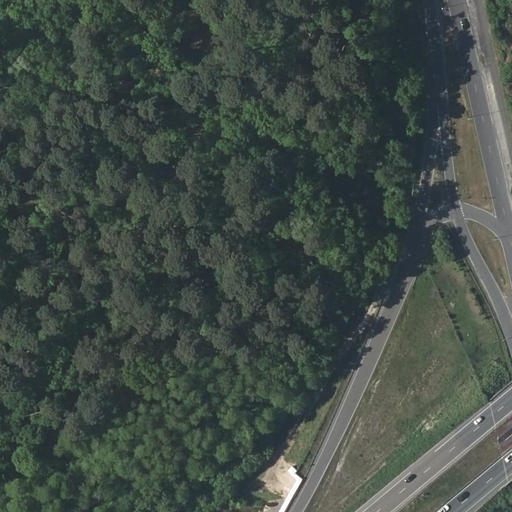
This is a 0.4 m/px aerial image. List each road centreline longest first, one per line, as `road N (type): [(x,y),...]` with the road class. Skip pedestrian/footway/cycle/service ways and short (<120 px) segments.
road 1 (motorway): [(413,238),(372,354),(295,511)]
road 2 (secondary): [(510,234),(457,0)]
road 3 (motorway): [(436,55),(413,238)]
road 4 (motorway): [(511,401),(380,511)]
road 5 (secondary): [(436,55),(456,211)]
road 6 (secondary): [(456,211),(511,336)]
